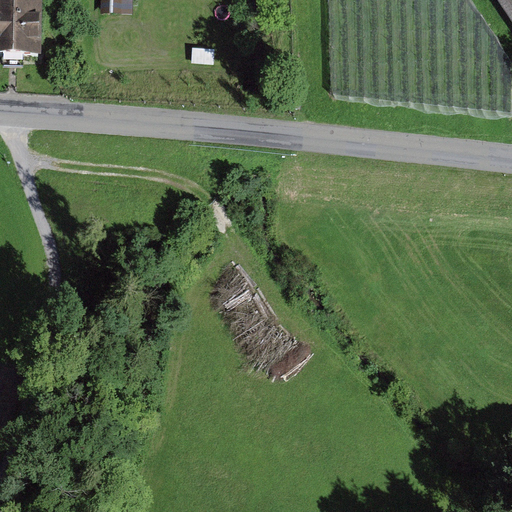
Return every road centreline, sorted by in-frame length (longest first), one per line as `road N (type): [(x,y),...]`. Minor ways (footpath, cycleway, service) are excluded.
road 1 (tertiary): [(511,162),(0,114)]
road 2 (track): [(0,122),(45,233),(56,289),(0,484)]
road 3 (track): [(261,279),(211,205),(181,182),(18,157)]
